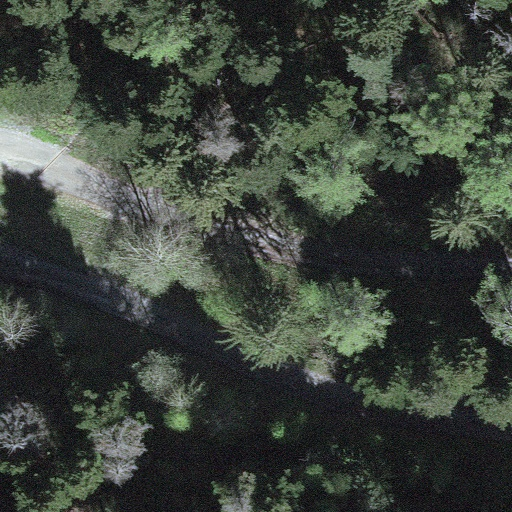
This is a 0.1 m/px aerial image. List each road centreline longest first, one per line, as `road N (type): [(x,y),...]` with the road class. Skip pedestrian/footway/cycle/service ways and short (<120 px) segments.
road 1 (track): [(0,203),(46,149),(511,291)]
road 2 (track): [(511,476),(274,383),(0,260)]
